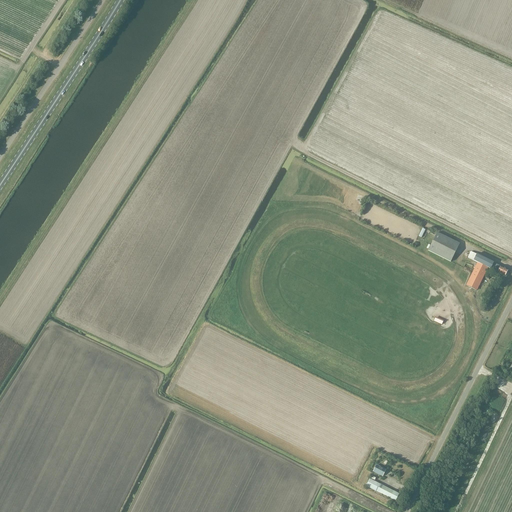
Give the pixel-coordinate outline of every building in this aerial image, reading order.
[(450,262),(459,244),(437,233),(428,251),(450,262)] [(493,263),(476,254),(470,251),(467,258),(473,261),(477,262),(488,268),(490,269),(497,272),(505,276),(505,275),(506,273),(508,270),(493,263)] [(477,291),(488,268),(477,262),(466,285),(477,291)] [(386,470),(376,465),(373,472),(382,477),(386,470)] [(395,501),(399,494),(369,479),(366,486),(395,501)]
